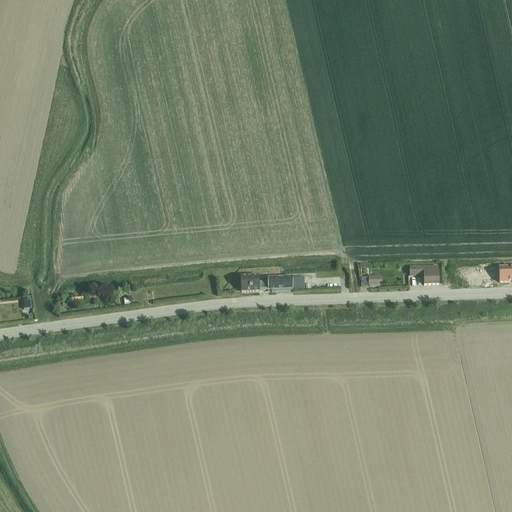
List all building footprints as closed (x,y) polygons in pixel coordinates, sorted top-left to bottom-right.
[(439,268),(410,268),(410,278),(424,277),(424,287),(439,287),(439,268)] [(509,269),(497,270),(497,276),(499,276),(500,285),(511,284),(511,274),(509,274),(509,269)] [(259,278),(240,278),(241,294),(259,293),(259,292),(268,292),(268,293),(293,292),(293,278),(267,279),(267,284),(259,284),(259,278)] [(369,279),(369,288),(369,289),(380,288),(379,279),(369,279)] [(31,297),(23,298),(24,311),(32,310),(31,297)]
